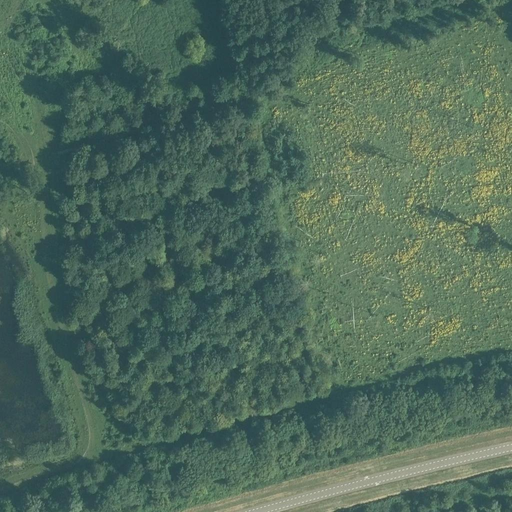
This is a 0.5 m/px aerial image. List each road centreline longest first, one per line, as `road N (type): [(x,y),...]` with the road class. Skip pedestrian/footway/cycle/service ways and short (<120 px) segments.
road 1 (track): [(0,491),(81,460),(94,432),(48,272),(45,163)]
road 2 (tertiary): [(252,511),(511,446)]
